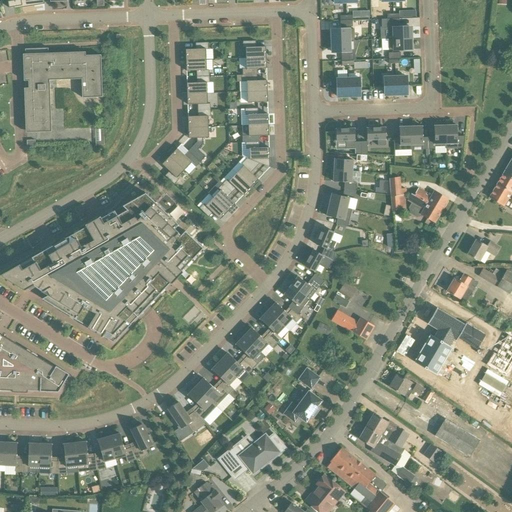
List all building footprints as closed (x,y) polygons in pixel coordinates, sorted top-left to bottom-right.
[(35,4),(36,6),(45,4),(44,0),(7,0),(9,8),(14,7),(35,4)] [(411,27),(393,28),(393,39),(412,39),(411,27)] [(354,29),(331,30),(332,41),(350,41),(355,41),(354,29)] [(393,39),(389,39),(389,51),(412,50),(412,39),(393,39)] [(267,58),(266,47),(256,48),(256,41),(244,42),(244,48),(246,48),(247,59),(267,58)] [(350,41),(332,41),(332,53),(350,52),(350,41)] [(209,43),(196,44),(196,50),(186,50),(187,61),(207,60),(206,50),(209,49),(209,43)] [(25,65),(25,80),(27,130),(36,130),(36,129),(45,129),(45,131),(45,132),(51,132),(51,119),(51,110),(50,89),(50,83),(50,80),(55,80),(61,80),(74,79),(74,80),(82,79),(82,82),(82,91),(83,91),(83,96),(83,98),(87,98),(87,94),(99,94),(99,96),(98,96),(98,97),(102,97),(102,98),(103,98),(102,70),(101,60),(102,60),(101,55),(98,55),(98,57),(98,59),(87,60),(87,56),(82,56),(70,57),(70,56),(67,57),(55,57),(49,57),(49,48),(46,48),(46,49),(35,49),(25,49),(26,65),(25,65)] [(267,58),(247,59),(247,69),(245,69),(245,76),(257,75),(257,69),(267,69),(267,58)] [(207,60),(187,61),(187,72),(197,71),(197,77),(210,77),(210,71),(207,71),(207,60)] [(245,76),(245,82),(248,82),(248,92),(268,92),(268,81),(258,81),(257,75),(245,76)] [(210,77),(197,77),(198,83),(188,84),(188,94),(208,94),(208,83),(210,83),(210,77)] [(396,77),(384,77),(385,96),(396,95),(396,77)] [(407,77),(396,77),(396,95),(408,95),(407,77)] [(360,78),(348,79),(349,97),(360,96),(360,78)] [(348,79),(337,79),(338,97),(349,97),(348,79)] [(268,92),(248,92),(248,103),(268,102),(268,92)] [(208,94),(188,94),(188,105),(198,105),(199,111),(211,110),(211,104),(208,104),(208,94)] [(269,125),(269,115),(259,115),(259,109),(246,109),(246,115),(249,115),(249,126),(269,125)] [(211,110),(199,111),(199,117),(189,117),(189,128),(209,127),(209,117),(211,117),(211,110)] [(269,125),(249,126),(249,137),(270,136),(269,125)] [(457,125),(446,126),(446,147),(446,149),(463,148),(465,136),(457,137),(457,125)] [(446,126),(434,126),(435,137),(429,138),(429,150),(435,149),(435,147),(446,147),(446,126)] [(209,127),(189,128),(189,139),(209,138),(209,127)] [(411,145),(411,127),(399,127),(400,138),(394,139),(394,151),(412,150),(412,145),(411,145)] [(422,127),(411,127),(411,145),(412,145),(423,145),(423,150),(429,150),(429,138),(423,138),(422,127)] [(385,128),(367,128),(367,140),(378,140),(378,146),(386,146),(385,128)] [(354,129),(336,129),(336,141),(346,141),(346,149),(355,148),(355,154),(359,154),(359,142),(355,142),(354,129)] [(367,142),(359,142),(359,154),(368,155),(367,142)] [(250,160),(260,164),(270,168),(271,168),(270,148),(260,148),(260,143),(247,143),(247,149),(250,149),(250,160)] [(178,149),(170,157),(185,171),(192,163),(194,165),(198,160),(189,152),(185,156),(178,149)] [(185,171),(170,157),(163,165),(170,172),(166,176),(175,185),(180,180),(178,178),(185,171)] [(244,166),(237,174),(252,188),(259,180),(252,173),(260,164),(250,160),(247,159),(242,164),(244,166)] [(353,160),(335,159),(334,170),(352,171),(353,160)] [(511,159),(503,174),(511,179),(511,159)] [(207,168),(212,172),(217,167),(212,163),(207,168)] [(352,171),(334,170),(333,182),(345,182),(344,190),(356,191),(357,183),(352,183),(352,171)] [(237,174),(230,182),(228,179),(223,184),(233,193),(237,189),(244,196),(252,188),(237,174)] [(511,179),(503,174),(498,184),(511,192),(511,179)] [(399,196),(406,195),(406,189),(400,189),(399,177),(389,178),(391,196),(399,196)] [(233,193),(223,184),(219,189),(221,191),(214,198),(228,212),(236,204),(229,197),(233,193)] [(511,192),(498,184),(490,198),(505,206),(508,200),(511,202),(511,192)] [(415,195),(442,211),(449,200),(435,192),(431,199),(426,196),(427,194),(419,189),(415,195)] [(204,249),(185,231),(181,236),(175,229),(179,225),(146,193),(2,275),(27,290),(42,299),(114,343),(204,249)] [(332,194),(329,205),(347,209),(347,208),(350,198),(332,194)] [(392,211),(407,209),(406,195),(399,196),(391,196),(392,211)] [(435,223),(442,211),(415,195),(411,202),(413,203),(410,209),(412,215),(417,219),(425,217),(435,223)] [(209,217),(214,213),(221,220),(228,212),(214,198),(207,206),(205,204),(200,209),(209,217)] [(347,209),(329,205),(327,216),(338,219),(336,224),(348,227),(352,210),(347,208),(347,209)] [(334,232),(323,228),(316,245),(324,248),(322,255),(324,256),(334,262),(336,253),(335,253),(335,252),(332,251),(336,242),(331,240),(334,232)] [(383,244),(385,235),(376,234),(375,243),(383,244)] [(500,248),(490,242),(488,247),(477,240),(468,255),(480,261),(485,251),(495,257),(500,248)] [(322,255),(313,250),(304,266),(315,272),(324,256),(322,255)] [(511,273),(506,270),(507,269),(501,268),(499,271),(495,269),(494,271),(490,269),(488,271),(483,269),(479,276),(509,294),(509,295),(511,296),(511,273)] [(325,282),(315,274),(311,279),(321,286),(325,282)] [(447,291),(460,299),(467,303),(478,283),(464,275),(460,282),(455,279),(447,291)] [(298,277),(291,286),(309,300),(316,291),(298,277)] [(356,290),(345,282),(339,291),(351,298),(356,290)] [(309,300),(291,286),(284,295),(293,301),(289,307),(292,310),(298,315),(309,300)] [(336,295),(333,301),(345,308),(349,302),(336,295)] [(268,311),(285,327),(292,319),(297,323),(301,318),(298,315),(292,310),(288,314),(276,303),(268,311)] [(465,323),(464,325),(437,307),(427,324),(435,329),(431,335),(430,334),(413,362),(437,376),(453,348),(450,346),(454,340),(456,342),(457,341),(475,352),(486,335),(465,323)] [(268,335),(277,344),(282,339),(277,335),(285,327),(268,311),(260,319),(272,331),(268,335)] [(358,324),(346,316),(338,312),(332,321),(340,325),(341,324),(367,339),(374,327),(361,319),(358,324)] [(331,328),(319,323),(316,330),(328,335),(331,328)] [(244,336),(261,352),(268,344),(272,348),(277,344),(268,335),(264,339),(252,328),(251,329),(244,336)] [(0,334),(0,391),(28,393),(28,391),(59,392),(69,376),(0,334)] [(506,373),(510,365),(511,362),(511,337),(508,335),(491,364),(499,369),(506,373)] [(244,360),(253,369),(258,364),(253,360),(261,352),(244,336),(237,343),(237,344),(236,345),(248,356),(244,360)] [(285,350),(290,355),(295,349),(291,345),(285,350)] [(220,362),(237,377),(244,370),(248,374),(253,369),(244,360),(240,365),(228,353),(227,355),(227,354),(220,362)] [(224,381),(220,385),(229,394),(234,389),(229,385),(237,377),(220,362),(213,369),(212,370),(224,381)] [(320,378),(307,369),(300,380),(312,389),(320,378)] [(421,396),(425,390),(404,377),(403,379),(397,376),(390,388),(408,399),(412,393),(414,395),(416,393),(421,396)] [(229,394),(220,385),(216,390),(204,379),(196,387),(217,407),(229,394)] [(200,406),(195,412),(203,422),(217,407),(196,387),(188,395),(200,406)] [(238,394),(234,389),(229,394),(234,399),(238,394)] [(427,404),(434,393),(428,389),(422,401),(427,404)] [(295,422),(299,417),(307,422),(311,416),(313,417),(319,409),(317,408),(322,401),(309,392),(298,408),(292,404),(285,414),(295,422)] [(465,398),(463,403),(472,409),(474,404),(472,402),(468,400),(465,398)] [(203,422),(195,412),(188,416),(179,402),(178,403),(169,408),(169,409),(168,409),(176,420),(174,421),(179,429),(181,428),(182,429),(188,425),(194,433),(206,425),(203,422)] [(270,415),(276,409),(270,403),(264,409),(270,415)] [(469,425),(473,420),(462,412),(458,417),(469,425)] [(381,435),(401,448),(409,435),(399,429),(400,427),(389,421),(388,423),(374,414),(367,426),(381,435)] [(470,457),(480,440),(445,419),(435,436),(470,457)] [(153,446),(152,445),(154,444),(150,435),(148,436),(142,424),(141,425),(132,429),(131,430),(139,445),(132,448),(136,460),(148,455),(146,449),(153,446)] [(372,449),(396,464),(405,450),(401,448),(381,435),(367,426),(359,439),(373,447),(372,449)] [(136,460),(132,448),(125,450),(120,434),(109,437),(115,459),(126,456),(127,462),(136,460),(136,461),(136,460)] [(236,446),(219,460),(235,480),(249,468),(253,473),(260,467),(262,469),(266,465),(264,464),(267,461),(269,463),(286,449),(274,434),(268,439),(265,436),(243,455),(236,446)] [(103,456),(96,458),(98,471),(99,470),(107,468),(105,462),(115,459),(109,437),(98,440),(103,456)] [(98,471),(96,458),(95,458),(88,459),(87,442),(85,442),(75,443),(78,466),(84,465),(86,472),(98,471)] [(23,460),(22,460),(17,459),(17,443),(6,443),(5,466),(16,466),(16,472),(22,472),(23,460)] [(66,461),(59,462),(59,474),(60,474),(68,474),(67,467),(78,466),(75,443),(65,444),(64,444),(66,461)] [(23,460),(22,472),(29,473),(29,467),(40,467),(41,444),(31,444),(29,444),(29,460),(23,460)] [(59,474),(59,462),(58,462),(51,462),(52,445),(50,445),(51,444),(41,444),(40,467),(51,467),(50,474),(59,474)] [(431,444),(423,455),(434,463),(442,452),(431,444)] [(331,461),(332,462),(328,466),(327,466),(327,467),(333,471),(355,489),(350,495),(370,511),(397,511),(400,509),(381,493),(387,485),(342,448),(331,461)] [(209,466),(204,460),(193,469),(203,471),(209,466)] [(415,476),(403,467),(398,475),(397,476),(408,484),(415,476)] [(327,511),(344,492),(324,476),(317,484),(319,486),(307,501),(320,511),(327,511)] [(435,478),(432,485),(440,489),(443,482),(435,478)] [(194,492),(204,504),(194,511),(213,511),(222,505),(218,500),(221,497),(216,491),(214,492),(207,483),(194,492)] [(93,494),(101,492),(99,485),(91,487),(93,494)] [(310,511),(307,510),(305,511),(303,511),(292,503),(285,511),(310,511)]
